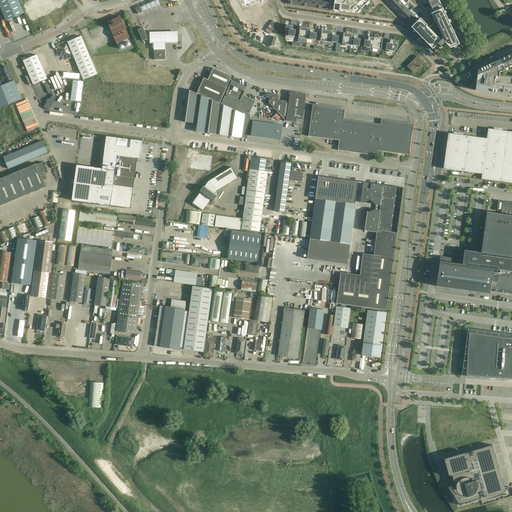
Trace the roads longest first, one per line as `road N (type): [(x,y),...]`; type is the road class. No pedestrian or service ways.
road 1 (unknown): [(330,156),(353,192),(358,238),(344,256),(290,250),(281,257),(270,368)]
road 2 (unclassified): [(415,167),(172,134)]
road 3 (unclassified): [(141,357),(172,134)]
road 4 (primary): [(420,96),(400,85),(261,65),(219,34)]
road 5 (residential): [(277,0),(287,14),(409,32),(436,62),(468,52)]
road 6 (primary): [(214,49),(257,77),(399,97),(414,106)]
road 7 (primary): [(415,167),(385,377)]
road 8 (unclassified): [(11,53),(40,116),(172,134)]
road 9 (primary): [(395,378),(425,182)]
road 10 (unclassified): [(312,370),(141,357)]
road 11 (unclassified): [(141,357),(0,343)]
road 12 (primary): [(382,391),(380,453),(399,511)]
road 13 (primary): [(409,511),(390,447),(392,391)]
